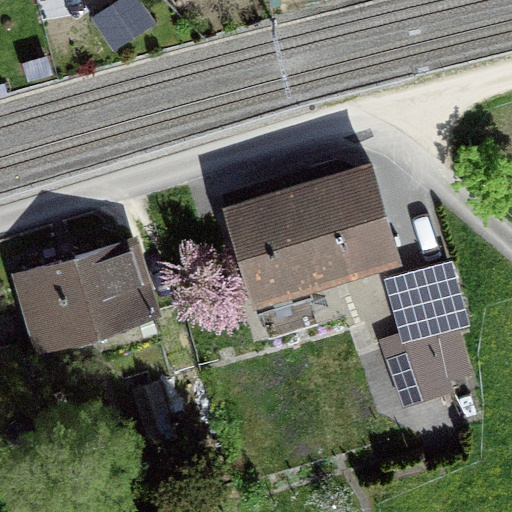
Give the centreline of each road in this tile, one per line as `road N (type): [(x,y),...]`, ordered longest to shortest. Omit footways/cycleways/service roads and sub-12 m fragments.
road 1 (residential): [(0,212),(331,120),(388,139),(511,243)]
road 2 (track): [(331,120),(511,73)]
